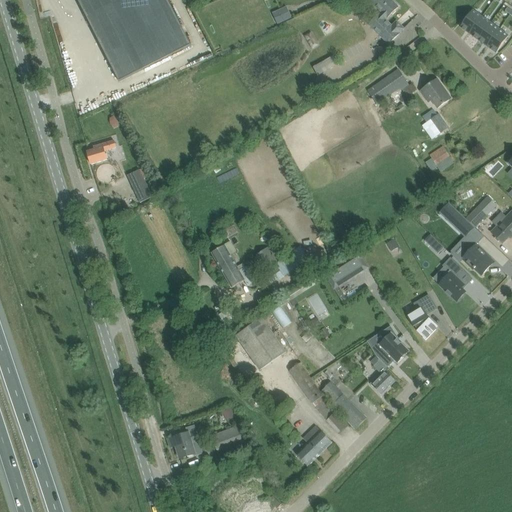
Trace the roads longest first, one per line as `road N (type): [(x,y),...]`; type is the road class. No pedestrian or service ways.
road 1 (tertiary): [(3,0),(159,511)]
road 2 (residential): [(295,511),(511,284)]
road 3 (motorway): [(55,511),(0,340)]
